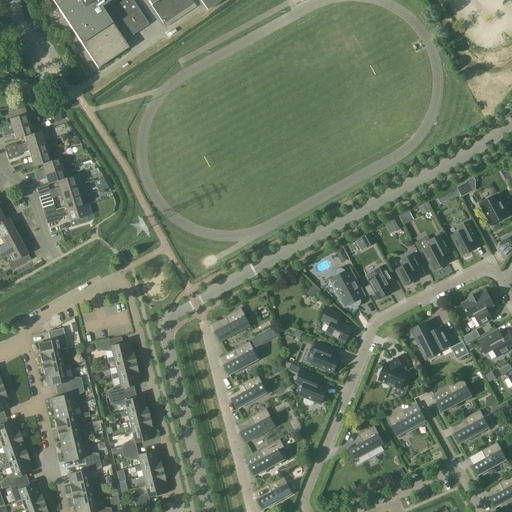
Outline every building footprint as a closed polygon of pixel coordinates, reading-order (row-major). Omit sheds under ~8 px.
[(52,0),(98,68),(129,48),(101,7),(112,0),(147,0),(163,24),(194,3),(192,0),(52,0)] [(132,35),(149,24),(132,0),(123,0),(113,7),(132,35)] [(200,0),(207,10),(222,0),(200,0)] [(2,128),(3,132),(30,124),(25,108),(9,113),(11,119),(10,119),(12,125),(2,128)] [(33,134),(30,124),(3,132),(5,137),(15,134),(17,140),(25,137),(33,134)] [(4,147),(6,153),(45,141),(50,140),(47,130),(33,134),(25,137),(26,142),(17,145),(16,143),(4,147)] [(29,151),(31,156),(48,151),(45,141),(6,153),(8,160),(20,156),(19,154),(29,151)] [(24,170),(43,164),(51,161),(48,151),(31,156),(33,162),(23,165),(24,170)] [(35,172),(36,177),(63,168),(60,158),(51,161),(43,164),(45,169),(35,172)] [(49,184),(58,182),(58,181),(66,179),(66,178),(63,168),(36,177),(38,181),(47,178),(49,184)] [(50,190),(51,194),(78,186),(83,184),(80,174),(66,178),(66,179),(58,181),(58,182),(59,187),(50,190)] [(474,176),(467,180),(457,186),(463,196),(473,190),(476,189),(476,179),(474,176)] [(49,190),(48,185),(36,188),(38,193),(49,190)] [(62,196),(64,201),(81,196),(78,186),(51,194),(53,199),(62,196)] [(86,194),(81,196),(64,201),(65,207),(56,210),(57,214),(84,206),(89,204),(86,194)] [(492,225),(507,216),(503,208),(504,208),(497,194),(479,204),(484,213),(485,212),(492,225)] [(43,212),(55,208),(53,200),(41,204),(43,212)] [(89,222),(84,206),(57,214),(59,218),(68,215),(72,227),(89,222)] [(391,232),(402,228),(399,218),(388,223),(391,232)] [(0,235),(1,238),(15,230),(9,219),(5,221),(0,223),(0,235)] [(472,241),(478,238),(470,221),(458,227),(460,231),(451,236),(462,256),(476,248),(472,241)] [(0,247),(0,253),(22,242),(15,230),(1,238),(5,245),(0,247)] [(369,233),(361,237),(367,247),(374,243),(369,233)] [(444,256),(450,253),(441,235),(430,240),(428,236),(416,242),(421,253),(424,251),(434,271),(435,270),(436,271),(442,268),(441,267),(448,263),(444,256)] [(28,254),(22,242),(0,253),(0,256),(1,259),(10,254),(13,261),(9,264),(12,270),(23,264),(20,258),(28,254)] [(401,261),(400,263),(402,267),(396,270),(404,286),(406,285),(408,286),(413,283),(413,281),(418,278),(414,270),(420,267),(413,254),(401,260),(401,261)] [(384,266),(378,269),(366,276),(368,280),(379,299),(380,298),(381,299),(385,297),(385,296),(392,292),(388,285),(385,279),(390,276),(384,266)] [(344,307),(349,304),(349,305),(350,306),(351,307),(352,307),(353,307),(354,308),(355,308),(356,308),(357,307),(358,306),(359,306),(360,305),(360,304),(360,303),(361,302),(361,301),(361,300),(360,299),(360,298),(364,296),(350,270),(346,272),(345,271),(344,271),(343,270),(342,269),(341,269),(340,269),(339,269),(338,270),(337,270),(336,271),(335,272),(334,273),(334,274),(334,275),(334,276),(334,277),(334,278),(330,281),(344,307)] [(486,309),(494,305),(486,291),(478,295),(477,293),(469,297),(470,300),(462,304),(470,319),(474,316),(480,326),(492,320),(486,309)] [(221,342),(251,326),(241,308),(225,317),(229,324),(215,332),(221,342)] [(345,343),(352,329),(337,322),(341,316),(327,309),(322,320),(328,324),(329,326),(326,333),(345,343)] [(411,330),(413,335),(411,336),(410,338),(410,340),(412,344),(414,345),(416,345),(418,344),(426,360),(442,352),(441,351),(450,346),(441,327),(432,332),(427,322),(411,330)] [(40,354),(40,355),(60,350),(59,344),(65,343),(64,339),(66,338),(64,329),(48,333),(50,341),(38,344),(40,354)] [(268,341),(277,337),(275,329),(264,334),(268,341)] [(511,338),(509,332),(501,336),(498,330),(478,341),(485,353),(493,349),(497,357),(509,350),(510,353),(511,352),(511,338)] [(111,351),(113,357),(133,352),(132,352),(130,341),(111,346),(109,340),(95,344),(97,351),(111,351)] [(230,376),(259,360),(249,342),(234,350),(238,358),(224,365),(230,376)] [(326,371),(333,374),(340,358),(326,353),(328,347),(317,342),(314,348),(318,350),(311,365),(319,368),(319,370),(325,372),(326,371)] [(457,360),(468,354),(462,342),(451,348),(457,360)] [(66,349),(60,350),(40,355),(42,365),(62,361),(61,355),(67,354),(66,349)] [(136,362),(133,352),(113,357),(107,359),(108,363),(114,362),(115,367),(136,362)] [(380,377),(379,380),(383,382),(384,384),(388,386),(390,385),(401,389),(410,368),(411,367),(404,354),(387,364),(385,363),(383,370),(380,371),(379,375),(380,377)] [(44,376),(65,371),(71,370),(70,365),(64,366),(62,361),(42,365),(44,376)] [(138,373),(136,362),(115,367),(117,373),(111,375),(112,379),(118,378),(138,373)] [(511,382),(511,369),(510,365),(499,371),(502,376),(507,374),(511,382)] [(66,377),(65,371),(44,376),(45,376),(48,387),(67,382),(68,388),(82,385),(81,378),(66,377)] [(321,404),(327,389),(317,385),(320,379),(301,371),(296,383),(303,386),(300,395),(305,398),(304,402),(304,404),(310,406),(312,405),(314,401),(321,404)] [(138,373),(118,378),(119,384),(107,391),(108,398),(123,395),(121,389),(140,384),(138,373)] [(238,409),(268,393),(258,375),(242,384),(246,391),(232,399),(238,409)] [(443,412),(472,396),(462,378),(447,387),(451,394),(437,402),(443,412)] [(84,392),(82,385),(68,388),(69,394),(50,398),(53,409),(72,405),(71,399),(84,392)] [(124,400),(123,395),(108,398),(110,405),(125,406),(126,411),(147,406),(146,406),(143,396),(124,400)] [(7,398),(0,400),(0,412),(10,409),(6,398),(7,398)] [(54,419),(55,420),(75,415),(74,409),(79,408),(78,403),(72,405),(53,409),(55,419),(54,419)] [(128,416),(129,422),(149,417),(147,406),(126,411),(120,413),(122,418),(128,416)] [(246,443),(276,427),(266,409),(250,417),(254,425),(241,432),(246,443)] [(460,444),(495,425),(489,415),(484,418),(480,410),(464,419),(468,426),(454,434),(460,444)] [(397,437),(426,421),(421,411),(407,418),(403,411),(387,419),(397,437)] [(55,420),(57,430),(77,426),(76,420),(82,419),(81,414),(75,415),(55,420)] [(152,427),(149,417),(129,422),(130,428),(124,429),(126,434),(132,432),(152,427)] [(0,424),(0,436),(18,430),(14,420),(0,424)] [(79,431),(77,426),(57,430),(59,441),(80,436),(86,435),(84,430),(79,431)] [(354,460),(384,444),(374,426),(359,435),(363,442),(349,450),(354,460)] [(120,445),(122,452),(136,449),(135,443),(154,438),(151,428),(152,428),(152,427),(132,432),(133,438),(120,445)] [(22,440),(18,430),(0,436),(0,441),(0,442),(2,447),(22,440)] [(62,451),(82,447),(88,445),(87,441),(81,442),(80,436),(59,441),(60,441),(62,451)] [(279,450),(284,448),(280,439),(259,451),(263,458),(249,466),(255,477),(284,460),(279,450)] [(22,441),(22,440),(2,447),(4,453),(0,454),(0,458),(0,459),(6,457),(26,451),(25,450),(21,441),(22,441)] [(477,476),(507,460),(497,442),(481,451),(486,458),(472,466),(477,476)] [(83,453),(82,447),(62,451),(65,462),(84,458),(85,464),(100,460),(98,453),(83,453)] [(138,460),(140,466),(160,461),(160,460),(159,460),(157,450),(138,455),(136,449),(122,452),(124,460),(138,460)] [(29,461),(26,451),(6,457),(8,463),(2,465),(4,470),(10,468),(29,461)] [(69,485),(90,480),(88,475),(101,468),(100,460),(85,464),(87,470),(68,474),(70,484),(69,485)] [(0,482),(2,488),(20,482),(18,477),(32,472),(29,461),(10,468),(12,473),(0,481),(0,482)] [(163,471),(160,461),(140,466),(134,467),(135,472),(141,471),(143,476),(163,471)] [(165,482),(163,471),(143,476),(144,482),(138,483),(139,488),(145,487),(165,482)] [(495,508),(511,498),(511,475),(499,483),(503,490),(489,498),(495,508)] [(263,510),(293,494),(283,476),(267,484),(271,492),(257,500),(263,510)] [(96,479),(90,480),(69,485),(72,496),(92,491),(91,485),(97,484),(96,479)] [(22,488),(20,482),(2,488),(5,495),(19,494),(21,500),(41,493),(40,493),(36,483),(22,488)] [(165,482),(145,487),(147,492),(134,500),(136,507),(150,503),(148,497),(167,493),(165,482)] [(74,506),(95,501),(100,500),(99,495),(93,497),(92,491),(72,496),(74,506)] [(44,503),(41,493),(21,500),(15,502),(17,507),(23,505),(25,510),(44,503)] [(95,501),(74,506),(75,506),(76,511),(111,511),(110,508),(96,507),(95,501)] [(47,511),(44,503),(25,510),(25,511),(47,511)]
